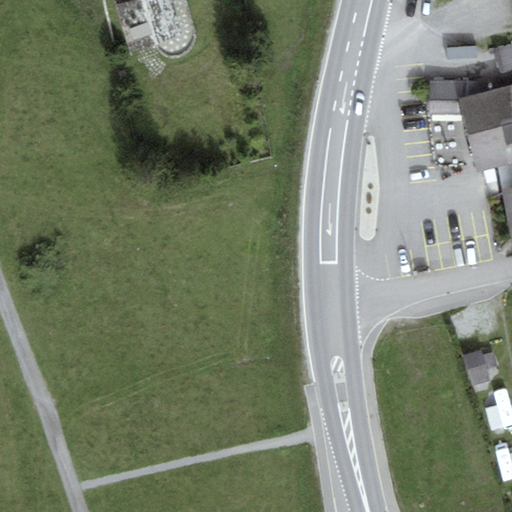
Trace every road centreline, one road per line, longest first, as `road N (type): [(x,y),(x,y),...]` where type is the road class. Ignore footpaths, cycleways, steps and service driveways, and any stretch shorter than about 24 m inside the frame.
road 1 (primary): [(366,511),(333,358),(328,249),(339,111),(363,0)]
road 2 (track): [(81,511),(0,252)]
